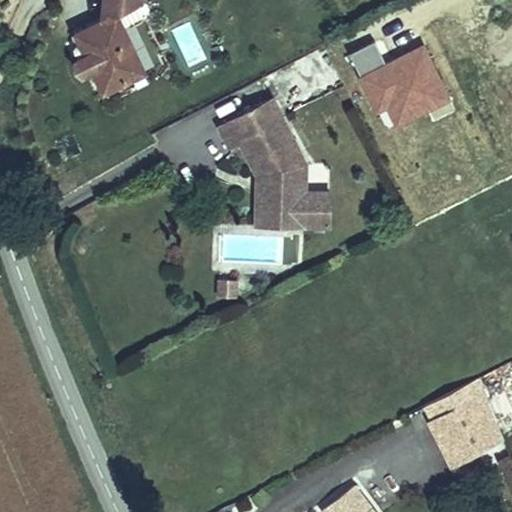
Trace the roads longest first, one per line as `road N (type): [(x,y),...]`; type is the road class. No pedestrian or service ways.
road 1 (unclassified): [(118,511),(0,212)]
road 2 (unknown): [(16,264),(179,155)]
